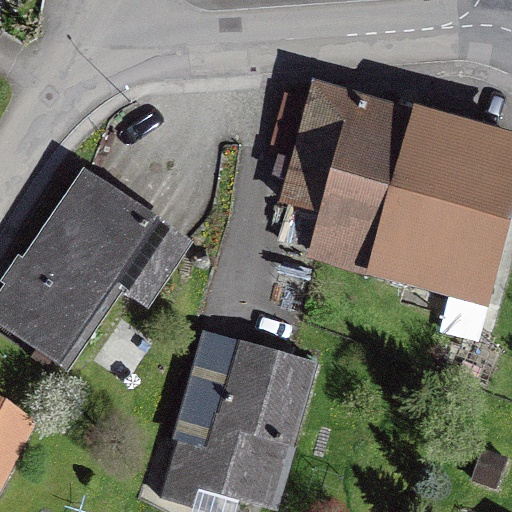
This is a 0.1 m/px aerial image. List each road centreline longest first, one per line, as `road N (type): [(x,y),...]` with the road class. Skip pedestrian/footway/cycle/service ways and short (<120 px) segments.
road 1 (residential): [(93,42),(511,35)]
road 2 (residential): [(0,199),(93,42)]
